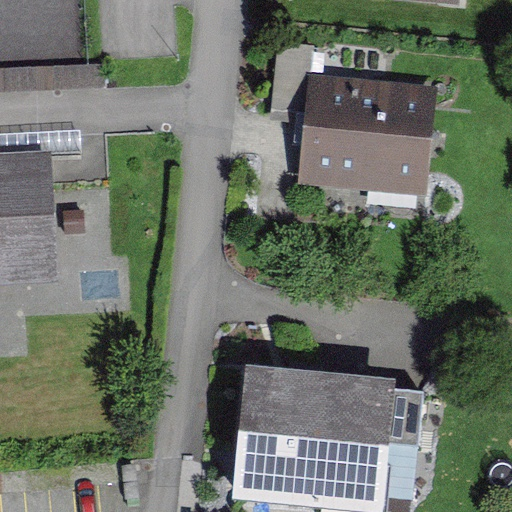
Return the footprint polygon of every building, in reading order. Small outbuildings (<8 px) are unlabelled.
[(277,47),(271,117),(304,120),(311,50),(277,47)] [(107,58),(1,63),(2,85),(108,81),(107,58)] [(377,179),(379,162),(416,166),(422,98),(317,89),(309,173),(377,179)] [(0,280),(49,277),(42,157),(0,159),(0,280)] [(379,501),(384,449),(419,452),(423,398),(250,382),(240,500),(325,508),(326,496),(379,501)]
